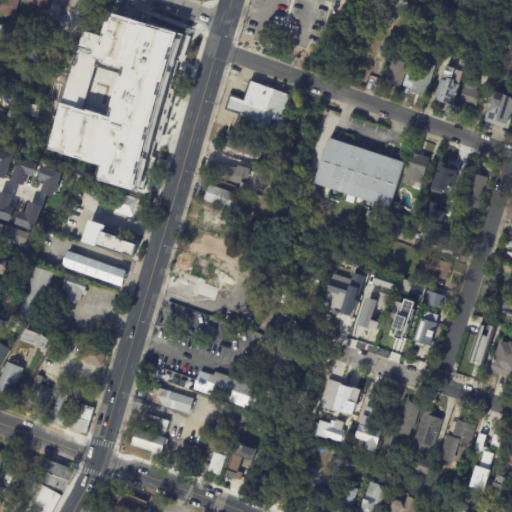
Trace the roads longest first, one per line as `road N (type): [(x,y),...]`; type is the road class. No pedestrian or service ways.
road 1 (secondary): [(231,0),(97,459),(71,511)]
road 2 (residential): [(511,157),(439,377)]
road 3 (residential): [(511,157),(326,90)]
road 4 (residential): [(511,401),(328,344)]
road 5 (tertiary): [(237,507),(97,459)]
